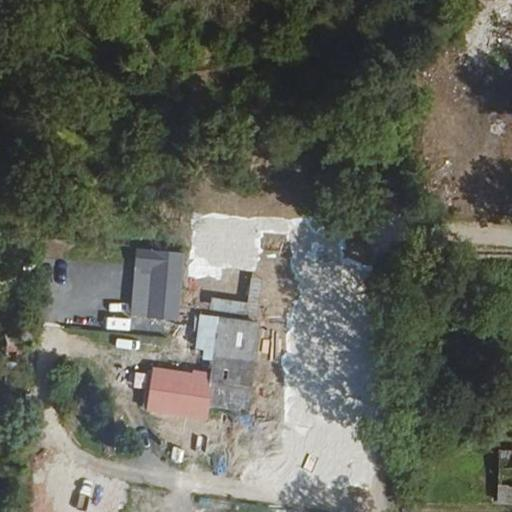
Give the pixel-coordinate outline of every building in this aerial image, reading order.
[(495,0),(491,26),(488,47),(511,51),(511,2),(497,0),(495,0)] [(479,45),(488,47),(491,26),(482,25),(479,45)] [(219,315),(201,315),(200,340),(217,341),(219,315)] [(212,358),(211,372),(207,406),(248,409),(252,362),(212,358)] [(207,406),(211,372),(195,370),(195,375),(148,371),(143,408),(206,414),(207,406)] [(511,484),(511,448),(500,449),(500,485),(511,484)] [(0,463),(0,476),(6,478),(8,465),(0,463)] [(511,485),(497,486),(497,504),(511,504),(511,485)]
